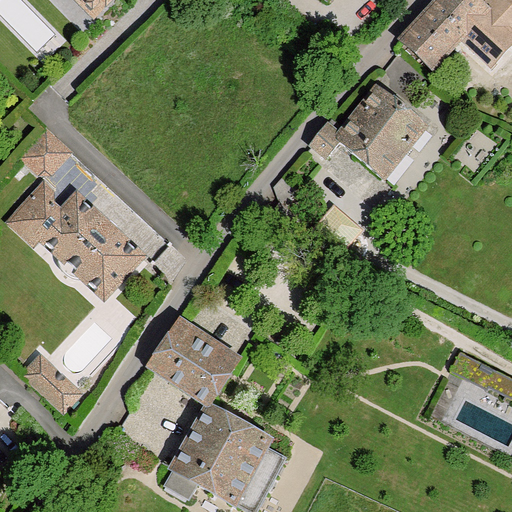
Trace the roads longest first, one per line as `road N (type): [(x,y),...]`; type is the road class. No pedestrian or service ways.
road 1 (residential): [(77,454),(229,228),(423,0)]
road 2 (track): [(511,368),(390,299),(229,228)]
